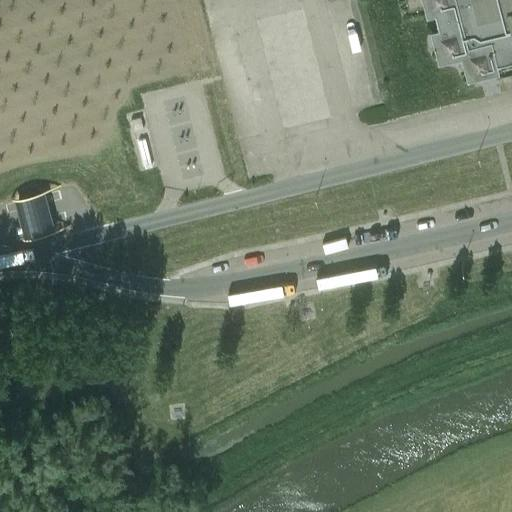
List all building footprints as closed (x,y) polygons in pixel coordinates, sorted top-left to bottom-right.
[(511,0),(405,0),(409,10),(424,7),(434,13),(438,30),(433,39),(436,54),(446,60),(462,56),(466,71),(476,77),(498,71),(496,64),(511,59),(511,0)] [(45,191),(19,197),(23,214),(28,234),(54,228),(49,207),(45,191)] [(432,206),(434,223),(488,215),(486,197),(432,206)] [(436,265),(432,250),(377,265),(381,280),(436,265)] [(237,302),(285,295),(284,285),(235,292),(237,302)]
